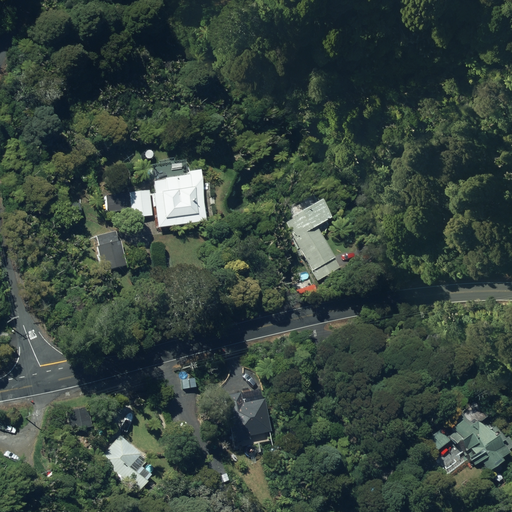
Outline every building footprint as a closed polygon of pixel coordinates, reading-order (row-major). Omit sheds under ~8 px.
[(148,176),(159,178),(162,177),(163,171),(161,168),(151,166),(147,167),(146,172),(148,176)] [(117,171),(118,184),(129,183),(129,171),(117,171)] [(155,195),(159,228),(208,222),(202,172),(190,173),(190,177),(167,180),(167,181),(155,183),(157,195),(155,195)] [(131,211),(132,219),(152,217),(150,192),(105,196),(106,213),(131,211)] [(297,243),(318,282),(341,270),(318,228),(330,221),(322,205),(285,224),(295,244),(297,243)] [(96,248),(102,273),(127,266),(120,242),(118,242),(115,232),(95,237),(98,248),(96,248)] [(67,412),(70,433),(91,429),(88,408),(67,412)] [(482,459),(489,468),(500,460),(497,456),(511,444),(511,443),(505,436),(500,440),(487,424),(482,427),(476,419),(472,423),(462,412),(457,416),(455,417),(458,421),(453,426),(456,429),(450,434),(455,440),(457,439),(460,443),(465,449),(469,446),(474,452),(470,455),(477,463),(482,459)] [(440,428),(425,441),(434,451),(450,439),(440,428)] [(127,482),(125,483),(136,492),(138,494),(147,483),(137,474),(147,462),(119,437),(100,459),(127,482)]
